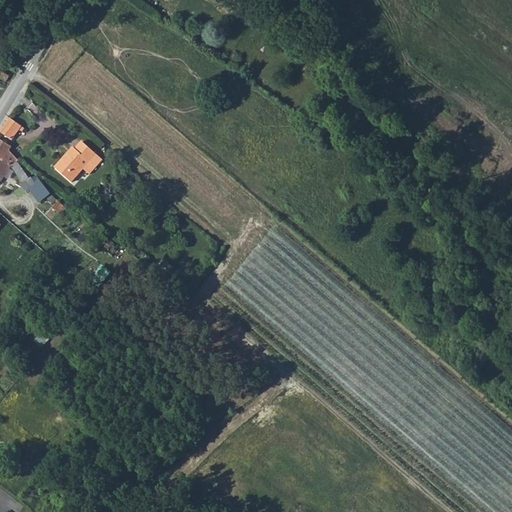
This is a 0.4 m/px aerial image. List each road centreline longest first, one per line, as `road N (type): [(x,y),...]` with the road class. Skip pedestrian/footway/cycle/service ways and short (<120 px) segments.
road 1 (track): [(24,71),(166,181)]
road 2 (unclassified): [(0,113),(70,0)]
